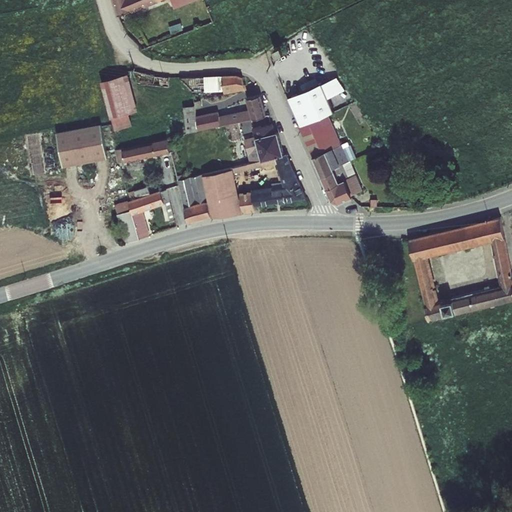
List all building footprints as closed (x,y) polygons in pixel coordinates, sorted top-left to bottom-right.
[(112,0),(117,12),(148,0),(112,0)] [(289,48),(282,51),(286,58),(292,54),(289,48)] [(170,78),(134,70),(138,85),(170,88),(170,78)] [(131,73),(103,81),(113,116),(131,111),(142,109),(131,73)] [(247,90),(244,73),(223,75),(226,88),(227,94),(247,90)] [(226,88),(223,75),(180,77),(191,90),(226,88)] [(304,121),(332,111),(321,81),(293,92),(304,121)] [(268,113),(264,95),(250,98),(252,109),(222,116),(221,111),(199,116),(203,129),(268,113)] [(199,116),(196,103),(185,106),(192,131),(203,129),(199,116)] [(134,123),(131,111),(113,116),(116,128),(134,123)] [(332,111),(304,121),(315,152),(343,141),(332,111)] [(103,124),(59,133),(65,167),(110,158),(103,124)] [(285,132),(283,124),(264,128),(266,137),(256,139),(261,161),(267,159),(283,156),(291,154),(292,154),(286,132),(285,132)] [(175,135),(118,152),(121,165),(178,149),(175,135)] [(343,141),(315,152),(323,169),(336,164),(335,162),(350,156),(343,141)] [(315,197),(296,153),(292,154),(291,154),(283,156),(285,162),(291,181),(279,182),(279,186),(259,188),(259,191),(246,192),(250,214),(262,213),(261,205),(315,197)] [(358,169),(352,155),(350,156),(345,158),(350,172),(358,169)] [(285,162),(283,156),(267,159),(261,161),(240,166),(241,171),(285,162)] [(336,164),(323,169),(333,194),(340,197),(353,191),(353,190),(365,185),(358,169),(350,172),(345,158),(335,162),(336,164)] [(241,171),(240,166),(211,172),(221,217),(250,214),(246,192),(241,171)] [(221,217),(211,172),(193,176),(190,175),(185,176),(198,219),(221,217)] [(185,214),(175,183),(132,204),(135,215),(141,239),(152,235),(145,211),(168,199),(175,218),(185,214)] [(153,194),(149,187),(130,197),(130,200),(132,204),(153,194)] [(132,204),(130,200),(117,203),(128,243),(141,239),(135,215),(132,204)] [(511,274),(498,221),(411,242),(397,241),(406,269),(413,268),(427,326),(511,304),(511,274)]
